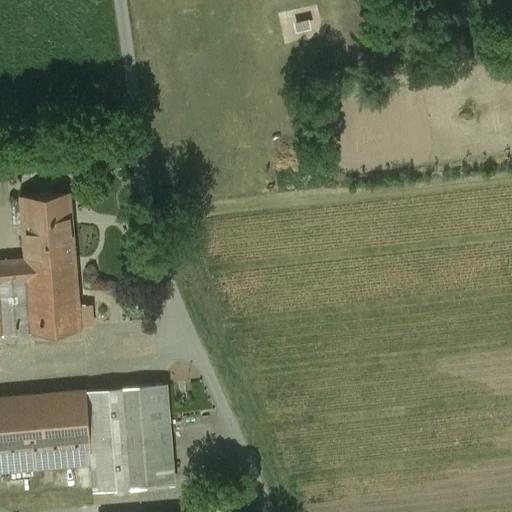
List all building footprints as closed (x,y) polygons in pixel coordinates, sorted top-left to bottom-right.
[(462,48),(431,52),(433,68),(464,63),(462,48)] [(70,191),(20,195),(20,196),(21,196),(25,257),(0,259),(0,332),(80,326),(70,192),(70,191)] [(165,383),(123,387),(131,485),(173,482),(165,383)] [(123,387),(86,390),(91,463),(93,488),(131,485),(123,387)] [(86,390),(0,396),(0,470),(91,463),(86,390)] [(201,497),(198,499),(194,500),(190,503),(187,506),(185,509),(183,511),(229,511),(227,508),(224,504),(222,502),(219,500),(215,498),(210,497),(206,497),(201,497)]
